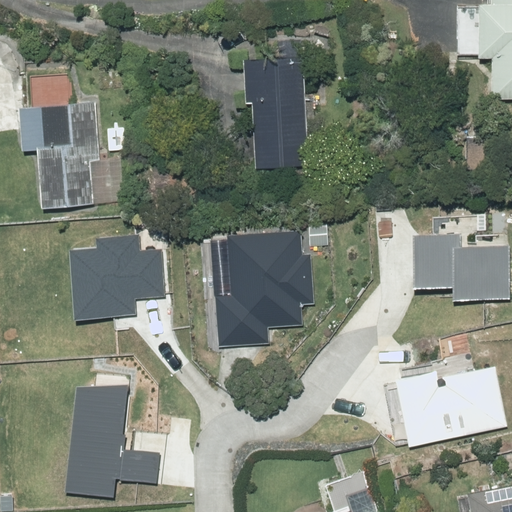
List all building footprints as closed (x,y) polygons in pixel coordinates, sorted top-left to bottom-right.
[(511,0),(492,0),(492,6),(458,6),(458,55),(481,55),(481,59),(494,60),(493,99),(511,99),(511,0)] [(281,58),(244,60),(247,105),(253,104),(257,169),(311,166),(304,42),(280,43),(281,58)] [(94,205),(93,186),(110,184),(109,159),(100,159),(96,104),(20,110),(23,151),(38,150),(42,209),(94,205)] [(323,188),(301,189),(301,200),(323,200),(323,188)] [(320,232),(265,231),(265,281),(320,281),(320,232)] [(511,511),(511,477),(470,484),(474,511),(511,511)]
